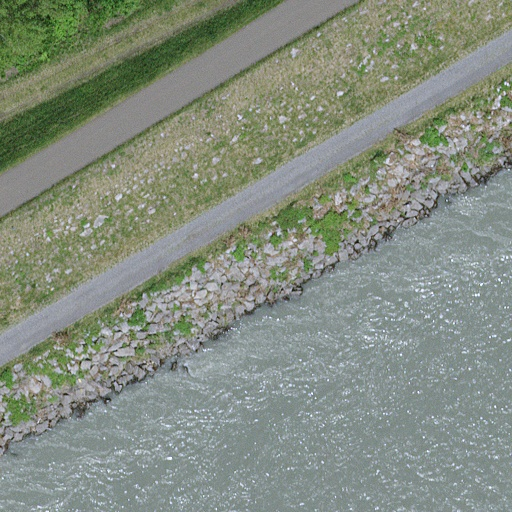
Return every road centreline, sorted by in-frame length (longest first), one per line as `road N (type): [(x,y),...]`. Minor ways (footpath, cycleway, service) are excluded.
road 1 (track): [(0,354),(511,44)]
road 2 (track): [(332,0),(0,205)]
